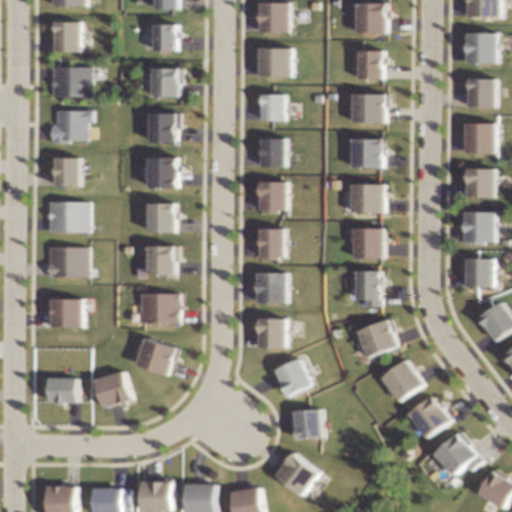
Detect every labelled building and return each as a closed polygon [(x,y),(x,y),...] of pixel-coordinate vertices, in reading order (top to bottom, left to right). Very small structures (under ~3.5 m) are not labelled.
[(160,0),(191,0),(191,10),(161,10),(160,0)] [(478,0),(509,0),(509,16),(479,15),(478,0)] [(364,1),(396,1),(396,31),(366,31),(364,1)] [(267,2),(299,3),(298,32),(268,32),(267,2)] [(58,20),(90,21),(90,51),(60,50),(58,20)] [(160,20),(192,21),(191,51),(161,50),(160,20)] [(473,32),(506,32),(505,62),(475,62),(473,32)] [(266,44),(298,45),(297,75),(268,75),(266,44)] [(364,49),(396,50),(396,79),(366,79),(364,49)] [(59,65),(91,66),(91,95),(61,95),(59,65)] [(158,66),(190,66),(189,96),(159,96),(158,66)] [(474,75),(506,76),(505,106),(476,106),(474,75)] [(266,88),(298,89),(297,118),(267,118),(266,88)] [(363,91),(395,92),(394,121),(364,121),(363,91)] [(156,109),(189,110),(188,140),(158,139),(156,109)] [(60,110),(92,111),(91,141),(61,141),(60,110)] [(473,121),(505,122),(504,152),(474,151),(473,121)] [(265,134),(298,135),(297,165),(267,165),(265,134)] [(361,136),(394,137),(393,167),(363,166),(361,136)] [(156,155),(188,155),(187,185),(157,185),(156,155)] [(57,156),(89,156),(89,186),(59,186),(57,156)] [(473,167),(505,167),(504,197),(474,197),(473,167)] [(266,180),(298,181),(297,211),(267,211),(266,180)] [(361,182),(393,182),(392,212),(362,212),(361,182)] [(156,197),(189,198),(188,227),(158,227),(156,197)] [(59,203),(91,203),(91,233),(61,233),(59,203)] [(471,210),(503,211),(502,241),(472,241),(471,210)] [(361,226),(393,227),(392,257),(362,257),(361,226)] [(264,228),(296,229),(295,258),(265,258),(264,228)] [(153,244),(185,245),(185,274),(155,274),(153,244)] [(58,245),(90,246),(90,276),(60,276),(58,245)] [(473,257),(505,258),(504,288),(474,288),(473,257)] [(362,268),(394,269),(393,299),(364,299),(362,268)] [(263,274),(295,274),(294,304),(264,304),(263,274)] [(152,292),(184,293),(184,322),(154,322),(152,292)] [(60,297),(92,297),(91,327),(61,327),(60,297)] [(483,321),(510,303),(511,306),(511,337),(502,345),(483,321)] [(266,318),(298,318),(297,348),(268,348),(266,318)] [(366,331),(395,318),(407,346),(379,358),(366,331)] [(156,335),(185,348),(173,375),(146,363),(156,335)] [(280,370),(309,357),(321,384),(294,397),(280,370)] [(390,378),(417,360),(433,385),(409,402),(390,378)] [(100,380),(130,368),(140,396),(113,407),(100,380)] [(54,374),(86,375),(86,405),(56,404),(54,374)] [(418,415),(443,394),(461,417),(439,437),(418,415)] [(299,412),(331,408),(334,438),(304,442),(299,412)] [(444,453),(469,433),(488,456),(465,475),(444,453)] [(286,478),(304,452),(328,468),(312,493),(286,478)] [(511,508),(485,496),(500,468),(511,474),(511,508)] [(148,511),(146,481),(178,482),(178,511),(148,511)] [(190,481),(223,482),(222,511),(192,511),(190,481)] [(98,511),(97,485),(130,486),(129,511),(98,511)] [(53,511),(52,486),(84,487),(84,511),(53,511)] [(241,511),(236,494),(268,486),(273,511),(241,511)]
